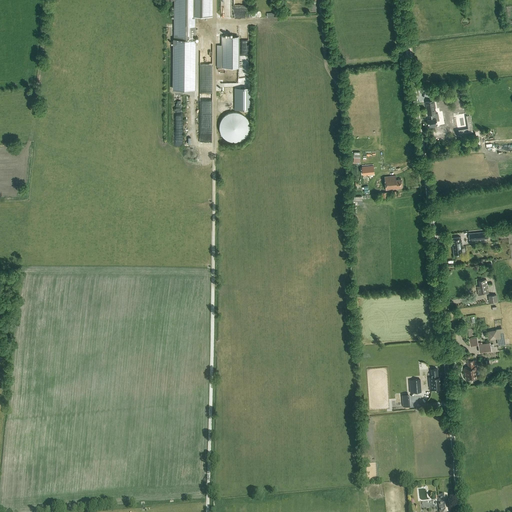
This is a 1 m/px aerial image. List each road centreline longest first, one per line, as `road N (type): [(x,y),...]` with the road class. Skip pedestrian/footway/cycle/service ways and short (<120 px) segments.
road 1 (unclassified): [(459,511),(432,220),(400,0)]
road 2 (track): [(213,146),(207,511)]
